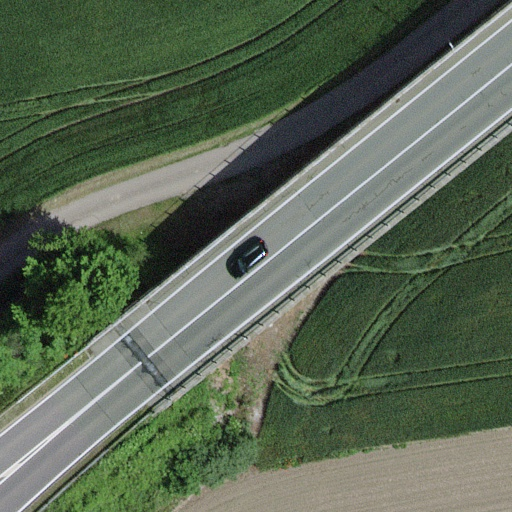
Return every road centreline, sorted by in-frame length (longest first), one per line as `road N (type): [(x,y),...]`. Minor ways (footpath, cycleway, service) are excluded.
road 1 (track): [(462,0),(294,131),(54,219),(0,266)]
road 2 (primary): [(140,360),(511,61)]
road 3 (primary): [(140,360),(0,480)]
